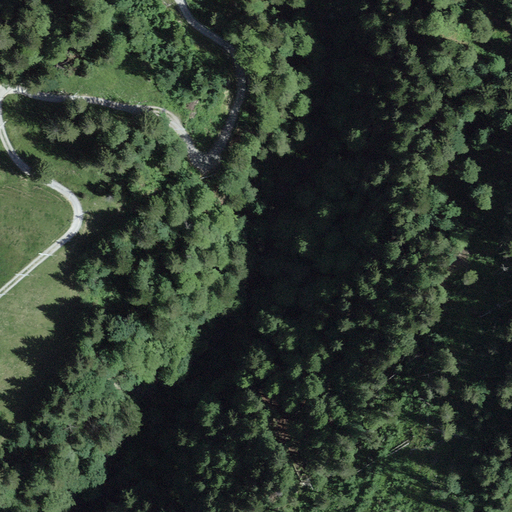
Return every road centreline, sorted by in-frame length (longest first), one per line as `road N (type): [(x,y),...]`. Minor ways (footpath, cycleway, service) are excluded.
road 1 (track): [(181,0),(237,59),(243,79),(219,151),(192,153),(165,113),(57,96),(15,80),(0,91)]
road 2 (track): [(0,127),(17,159),(76,197),(83,216)]
